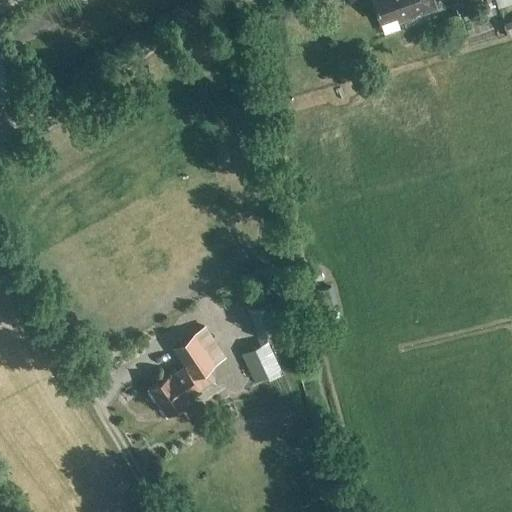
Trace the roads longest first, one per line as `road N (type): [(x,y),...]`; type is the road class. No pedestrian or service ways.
road 1 (unclassified): [(0,253),(159,511)]
road 2 (unclassified): [(16,126),(63,109),(224,0)]
